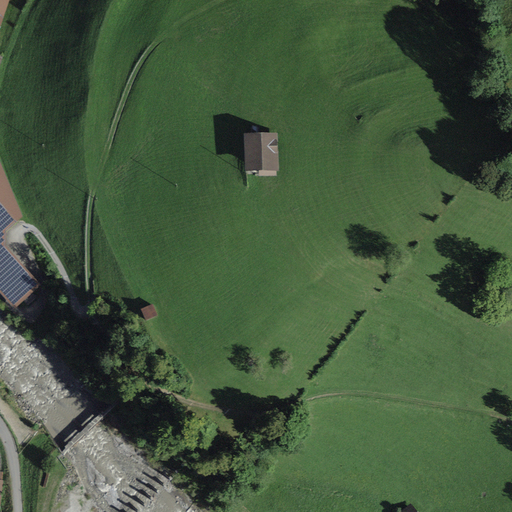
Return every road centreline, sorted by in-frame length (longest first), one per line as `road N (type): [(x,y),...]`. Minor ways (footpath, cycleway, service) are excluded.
road 1 (track): [(511,421),(323,395),(264,412),(203,402),(158,380),(77,309),(33,228)]
road 2 (track): [(77,309),(89,307),(91,200),(140,61),(192,14),(224,0)]
